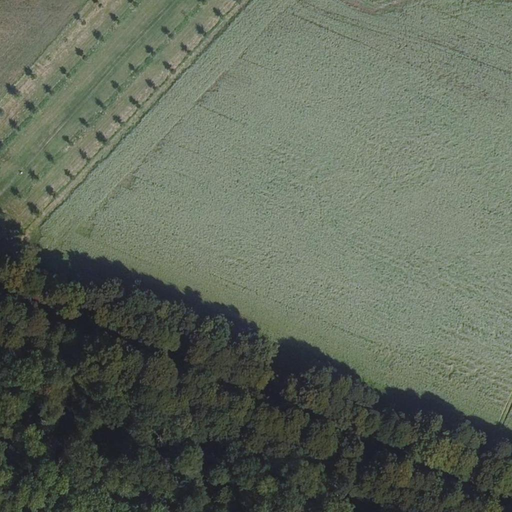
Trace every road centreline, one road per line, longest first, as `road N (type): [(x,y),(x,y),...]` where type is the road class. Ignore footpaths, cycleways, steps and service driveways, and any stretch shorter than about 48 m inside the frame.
road 1 (track): [(511,503),(0,294)]
road 2 (track): [(0,200),(180,0)]
